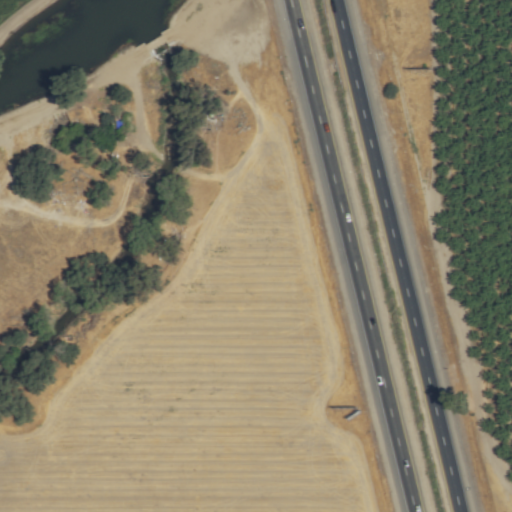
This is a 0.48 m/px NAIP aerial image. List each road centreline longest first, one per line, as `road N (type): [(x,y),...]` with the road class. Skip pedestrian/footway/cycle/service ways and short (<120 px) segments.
road 1 (motorway): [(289,0),(413,511)]
road 2 (motorway): [(458,511),(335,0)]
